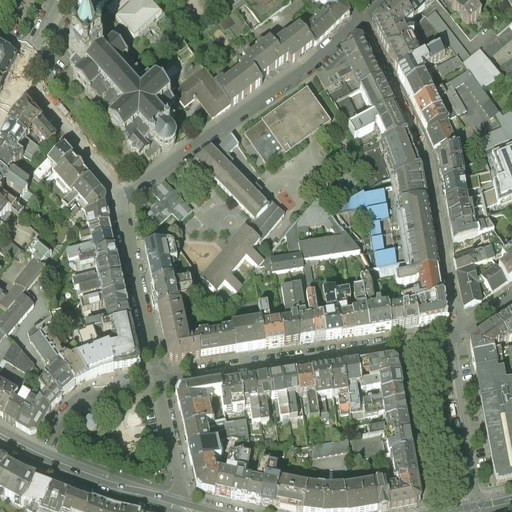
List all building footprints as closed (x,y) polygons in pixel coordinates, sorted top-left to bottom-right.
[(105,0),(75,0),(74,1),(92,20),(105,9),(109,4),(105,0)] [(105,0),(109,4),(105,9),(107,11),(106,11),(111,16),(114,19),(116,21),(115,22),(133,42),(161,17),(145,0),(139,0),(131,8),(129,5),(128,4),(129,3),(129,2),(129,1),(129,0),(128,0),(105,0)] [(210,0),(239,38),(251,29),(235,6),(230,0),(210,0)] [(244,0),(261,22),(289,0),(244,0)] [(322,0),(327,7),(335,9),(345,5),(343,0),(322,0)] [(420,58),(404,25),(413,16),(405,7),(399,0),(393,0),(373,20),(390,55),(397,70),(409,64),(420,58)] [(399,0),(405,7),(413,16),(430,0),(399,0)] [(466,0),(457,0),(456,1),(451,4),(452,5),(468,25),(480,15),(472,7),(466,0)] [(348,12),(345,5),(335,9),(327,7),(318,15),(314,19),(308,25),(309,26),(304,31),(314,44),(332,28),(348,12)] [(471,58),(435,11),(427,17),(434,26),(447,44),(456,57),(462,65),(471,58)] [(434,26),(427,17),(425,14),(417,22),(429,39),(436,50),(439,48),(447,44),(434,26)] [(274,42),(272,44),(284,60),(287,58),(288,58),(291,61),(299,56),(300,55),(300,54),(314,44),(304,31),(299,26),(286,36),(285,34),(274,42)] [(511,38),(511,31),(508,27),(479,51),(486,60),(511,38)] [(174,145),(175,144),(175,142),(175,141),(175,139),(174,138),(173,136),(173,135),(169,130),(172,127),(173,127),(173,126),(173,125),(173,124),(173,123),(173,122),(172,121),(175,119),(173,118),(172,119),(168,114),(175,108),(170,102),(170,101),(169,99),(170,98),(169,96),(167,98),(156,85),(158,84),(156,82),(155,83),(153,82),(147,76),(143,80),(138,75),(139,74),(138,73),(137,74),(132,68),(133,67),(132,66),(131,67),(127,63),(128,62),(127,60),(128,59),(127,57),(126,58),(121,54),(114,46),(116,44),(114,43),(113,44),(112,44),(111,43),(110,44),(111,45),(108,48),(100,38),(99,39),(98,39),(97,39),(96,39),(95,39),(94,40),(94,41),(93,41),(93,42),(93,43),(87,36),(83,39),(77,44),(72,48),(69,52),(75,59),(74,59),(73,59),(72,59),(72,60),(71,60),(71,61),(70,62),(70,63),(70,64),(71,64),(70,65),(78,75),(75,77),(74,76),(73,77),(74,78),(74,79),(73,80),(74,81),(75,80),(86,93),(85,94),(86,96),(88,95),(89,96),(91,95),(94,99),(93,100),(95,101),(95,100),(101,106),(100,107),(101,108),(102,107),(106,113),(102,116),(107,122),(107,123),(108,124),(107,126),(108,128),(110,126),(121,139),(119,140),(121,142),(122,141),(124,142),(128,146),(126,148),(131,152),(130,155),(132,157),(135,157),(139,162),(144,158),(145,158),(149,162),(160,152),(156,148),(157,148),(158,149),(159,150),(161,151),(162,151),(164,152),(165,152),(166,151),(168,151),(169,151),(171,150),(172,149),(173,148),(174,146),(174,145)] [(355,37),(341,50),(337,55),(331,60),(327,64),(326,66),(326,65),(321,71),(318,73),(317,74),(325,89),(333,103),(347,95),(351,93),(344,79),(353,75),(360,89),(371,83),(380,78),(360,38),(355,37)] [(249,53),(243,57),(259,79),(271,70),(284,60),(272,44),(269,40),(263,45),(261,43),(255,48),(256,50),(250,55),(249,53)] [(0,83),(4,78),(6,76),(9,71),(17,56),(5,49),(0,46),(0,83)] [(404,85),(423,75),(420,68),(425,65),(425,67),(444,57),(439,48),(436,50),(420,58),(409,64),(397,70),(401,77),(404,85)] [(471,58),(462,65),(467,73),(482,91),(501,79),(495,71),(486,60),(479,51),(471,58)] [(221,80),(215,85),(225,98),(231,106),(245,95),(262,83),(259,79),(243,57),(242,58),(245,62),(238,67),(240,69),(223,82),(221,80)] [(456,57),(435,69),(436,72),(438,71),(441,76),(462,65),(456,57)] [(511,59),(495,71),(501,79),(511,72),(511,59)] [(212,120),(231,106),(225,98),(215,85),(205,72),(174,95),(184,109),(194,101),(194,102),(196,100),(195,100),(196,99),(199,103),(212,120)] [(482,91),(467,73),(441,88),(445,96),(457,117),(466,113),(453,90),(464,84),(490,120),(495,117),(499,115),(482,91)] [(414,104),(433,94),(429,86),(432,84),(430,81),(427,83),(423,75),(404,85),(409,93),(414,104)] [(388,94),(380,78),(371,83),(360,89),(373,115),(374,115),(393,105),(388,94)] [(421,119),(439,110),(434,98),(435,97),(437,100),(445,96),(441,88),(433,94),(414,104),(417,111),(421,119)] [(261,122),(244,135),(251,145),(265,164),(282,152),(285,155),(308,138),(325,126),(330,122),(307,89),(261,121),(261,122)] [(360,122),(347,95),(333,103),(348,128),(360,122)] [(23,138),(32,130),(41,123),(26,105),(23,108),(20,110),(18,112),(16,114),(14,116),(13,118),(11,120),(10,122),(8,125),(23,138)] [(393,105),(374,115),(377,121),(386,140),(406,132),(403,125),(393,105)] [(427,131),(446,121),(448,120),(445,114),(442,115),(439,110),(421,119),(424,124),(427,131)] [(373,123),(377,121),(374,115),(373,115),(360,122),(348,128),(354,138),(373,128),(374,125),(373,123)] [(502,130),(508,143),(511,141),(511,119),(510,116),(502,120),(499,115),(495,117),(502,130)] [(446,121),(427,131),(430,139),(434,149),(437,147),(445,144),(445,143),(454,139),(446,121)] [(56,140),(43,125),(41,123),(32,130),(38,137),(47,148),(56,140)] [(4,134),(0,142),(17,154),(24,143),(25,146),(30,149),(28,152),(37,158),(42,153),(31,144),(23,138),(8,125),(4,134)] [(502,130),(473,142),(478,154),(508,143),(502,130)] [(406,132),(386,140),(380,142),(394,179),(420,169),(416,158),(406,132)] [(42,153),(47,148),(38,137),(31,144),(42,153)] [(238,208),(254,224),(247,232),(244,231),(200,282),(215,294),(223,284),(236,296),(242,289),(229,278),(245,259),(258,270),(264,264),(263,263),(251,253),(259,243),(260,244),(284,217),(277,210),(260,193),(261,192),(256,187),(255,188),(232,164),(232,163),(227,157),(237,147),(231,137),(213,154),(209,150),(196,164),(238,208)] [(0,143),(0,157),(13,167),(15,169),(23,158),(17,154),(0,142),(0,143)] [(391,180),(394,179),(380,142),(361,149),(367,188),(391,180)] [(31,163),(37,158),(28,152),(30,149),(25,146),(24,143),(17,154),(23,158),(31,163)] [(442,184),(465,179),(458,145),(435,155),(438,167),(442,184)] [(494,181),(492,182),(494,192),(497,205),(511,199),(511,149),(494,156),(503,178),(495,180),(494,181)] [(55,159),(33,179),(39,185),(51,173),(49,171),(51,170),(55,175),(72,159),(64,150),(55,159)] [(9,173),(13,167),(0,157),(0,172),(24,191),(29,186),(13,174),(11,174),(9,173)] [(88,178),(72,159),(55,175),(53,178),(57,182),(55,184),(63,193),(65,191),(70,196),(88,178)] [(432,236),(420,169),(394,179),(391,180),(408,266),(409,272),(410,275),(438,270),(438,268),(432,236)] [(0,188),(1,189),(5,184),(7,185),(6,187),(22,199),(27,193),(24,191),(0,172),(0,188)] [(493,174),(442,184),(446,202),(494,192),(492,182),(494,181),(493,174)] [(81,202),(85,206),(100,192),(88,178),(70,196),(62,204),(66,208),(66,207),(69,210),(72,207),(70,205),(75,200),(77,200),(79,202),(80,201),(81,202)] [(153,193),(161,202),(148,214),(158,226),(172,214),(180,223),(192,213),(165,183),(153,193)] [(0,204),(8,210),(18,219),(23,212),(16,207),(16,206),(1,195),(2,194),(0,193),(0,191),(2,189),(1,189),(0,188),(0,204)] [(104,198),(100,192),(85,206),(88,209),(85,212),(85,214),(92,213),(92,214),(103,204),(104,204),(104,203),(104,202),(105,200),(105,199),(105,198),(104,198)] [(34,199),(27,193),(22,199),(30,204),(34,199)] [(378,270),(380,280),(394,278),(410,275),(409,272),(408,266),(396,268),(393,252),(384,253),(379,225),(388,223),(383,194),(353,199),(326,215),(329,218),(365,212),(375,271),(378,270)] [(468,205),(466,198),(457,200),(446,202),(447,208),(449,217),(459,215),(473,212),(471,205),(468,205)] [(88,209),(85,206),(81,202),(80,203),(78,205),(85,212),(88,209)] [(286,238),(289,260),(300,259),(298,247),(310,245),(307,227),(325,225),(335,238),(337,241),(343,237),(342,235),(329,218),(326,215),(316,202),(286,238)] [(84,225),(80,231),(108,225),(103,204),(92,214),(92,213),(85,214),(78,219),(84,225)] [(72,207),(69,210),(68,211),(73,217),(79,211),(73,205),(72,207)] [(450,223),(451,229),(461,226),(474,224),(473,212),(459,215),(449,217),(450,223)] [(453,236),(454,243),(493,233),(487,221),(474,224),(461,226),(451,229),(453,236)] [(110,237),(108,225),(80,231),(78,233),(80,243),(92,241),(110,237)] [(73,260),(78,259),(113,251),(110,237),(92,241),(93,249),(91,250),(91,248),(70,252),(66,253),(68,261),(73,260)] [(298,247),(300,259),(301,263),(309,262),(357,255),(343,237),(337,241),(327,243),(310,245),(298,247)] [(10,243),(0,254),(10,263),(20,251),(10,243)] [(30,248),(25,255),(33,262),(40,268),(51,255),(37,243),(32,249),(30,248)] [(61,245),(57,246),(55,249),(60,254),(65,248),(61,245)] [(144,250),(152,285),(172,280),(169,265),(177,263),(173,247),(172,246),(170,246),(168,246),(166,245),(144,250)] [(482,252),(453,261),(456,275),(471,269),(494,261),(491,249),(482,252)] [(117,265),(113,251),(78,259),(80,266),(94,263),(94,260),(96,260),(98,269),(117,265)] [(270,256),(263,263),(264,264),(258,270),(271,268),(270,263),(271,263),(270,256)] [(511,261),(508,256),(501,258),(506,266),(497,272),(506,286),(511,282),(511,261)] [(80,266),(78,259),(73,260),(77,274),(95,269),(94,263),(80,266)] [(302,272),(301,263),(300,259),(289,260),(271,263),(270,263),(271,268),(272,276),(302,272)] [(33,262),(33,263),(14,286),(17,288),(25,294),(26,294),(45,272),(40,268),(33,262)] [(302,272),(310,321),(320,319),(317,316),(314,298),(312,298),(311,290),(313,290),(309,262),(301,263),(302,272)] [(78,289),(99,285),(120,280),(117,265),(98,269),(95,269),(97,279),(94,280),(94,277),(72,282),(74,290),(78,289)] [(471,269),(456,275),(464,310),(473,308),(481,306),(480,304),(476,287),(475,283),(474,278),(471,269)] [(495,269),(475,283),(476,287),(483,286),(491,296),(506,286),(497,272),(495,269)] [(438,270),(410,275),(394,278),(395,286),(413,283),(415,281),(416,281),(417,286),(415,287),(416,291),(418,292),(419,297),(416,297),(417,306),(443,298),(438,270)] [(369,335),(390,332),(387,310),(387,309),(380,310),(380,309),(374,310),(374,311),(372,311),(373,307),(370,288),(367,279),(360,280),(361,283),(362,289),(369,335)] [(101,292),(103,300),(123,295),(120,280),(99,285),(101,292)] [(152,285),(155,298),(191,290),(189,282),(173,286),(172,280),(152,285)] [(98,293),(101,292),(99,285),(78,289),(80,297),(78,298),(80,304),(91,302),(90,296),(99,294),(98,293)] [(25,294),(17,288),(6,300),(15,306),(21,298),(25,294)] [(291,290),(296,324),(305,322),(300,288),(291,290)] [(369,335),(362,289),(353,290),(357,314),(352,315),(355,336),(369,335)] [(193,298),(191,290),(155,298),(158,311),(178,307),(177,302),(193,298)] [(291,325),(296,324),(291,290),(282,292),(286,320),(290,319),(291,325)] [(341,339),(334,295),(334,293),(322,295),(324,305),(325,306),(326,312),(327,313),(327,315),(321,316),(322,319),(325,341),(341,339)] [(341,339),(355,336),(352,315),(352,314),(346,314),(344,303),(350,302),(348,293),(334,295),(341,339)] [(33,309),(33,300),(26,294),(25,294),(21,298),(33,309)] [(0,295),(0,307),(8,314),(15,306),(6,300),(0,295)] [(104,305),(106,314),(126,309),(123,295),(103,300),(104,305)] [(0,330),(6,337),(7,338),(33,309),(21,298),(15,306),(8,314),(0,324),(0,330)] [(447,319),(443,298),(417,306),(415,306),(418,327),(444,324),(447,319)] [(101,305),(104,305),(103,300),(91,302),(80,304),(82,313),(99,310),(99,308),(102,307),(101,305)] [(392,309),(387,310),(390,332),(418,327),(415,306),(396,311),(395,310),(393,311),(392,309)] [(158,311),(163,338),(186,333),(179,307),(178,307),(158,311)] [(284,347),(280,326),(279,319),(273,320),(274,327),(270,328),(267,307),(258,308),(261,325),(265,350),(284,347)] [(108,322),(109,328),(130,323),(126,309),(106,314),(108,322)] [(511,315),(497,326),(503,336),(511,348),(511,347),(511,345),(511,344),(511,315)] [(41,336),(40,337),(61,367),(68,362),(59,350),(60,350),(61,348),(57,343),(54,343),(47,332),(53,328),(51,319),(36,329),(41,336)] [(313,343),(325,341),(322,319),(320,319),(310,321),(313,343)] [(109,328),(108,322),(105,323),(104,320),(85,324),(87,333),(101,330),(109,328)] [(313,343),(310,321),(305,322),(296,324),(299,345),(313,343)] [(118,350),(110,352),(114,372),(124,371),(136,369),(137,367),(139,364),(130,323),(109,328),(101,330),(103,336),(111,334),(112,340),(113,341),(116,340),(118,350)] [(284,347),(299,345),(296,324),(291,325),(280,326),(284,347)] [(251,352),(265,350),(261,325),(232,329),(232,335),(235,354),(251,352)] [(470,345),(472,359),(500,354),(502,353),(501,349),(503,347),(506,353),(508,353),(508,352),(511,351),(511,348),(503,336),(497,326),(474,342),(470,345)] [(27,335),(30,344),(31,343),(40,337),(41,336),(36,329),(27,335)] [(188,344),(186,333),(163,338),(168,359),(174,363),(193,361),(201,359),(198,342),(188,344)] [(221,356),(235,354),(232,335),(198,340),(198,342),(201,359),(221,356)] [(61,367),(40,337),(31,343),(37,351),(43,359),(49,367),(55,368),(54,372),(61,367)] [(13,345),(3,361),(28,377),(33,368),(13,345)] [(101,376),(114,372),(110,352),(109,351),(94,355),(92,355),(93,356),(88,358),(77,362),(87,381),(101,376)] [(511,368),(501,369),(475,374),(479,395),(491,464),(497,487),(511,483),(511,351),(508,352),(508,353),(511,368)] [(472,359),(475,374),(501,369),(500,362),(501,362),(500,354),(472,359)] [(87,381),(77,362),(77,360),(71,363),(68,362),(61,367),(75,388),(87,381)] [(357,367),(358,376),(368,375),(369,382),(399,377),(397,365),(392,362),(371,365),(357,367)] [(75,388),(61,367),(54,372),(47,378),(45,380),(46,382),(61,399),(63,397),(75,388)] [(357,367),(343,369),(349,411),(357,409),(357,407),(354,391),(355,388),(360,387),(359,383),(358,376),(357,367)] [(328,371),(332,399),(338,398),(341,417),(350,415),(350,414),(349,411),(343,369),(328,371)] [(328,371),(311,373),(318,421),(319,422),(329,420),(328,415),(327,415),(325,400),(332,399),(328,371)] [(296,375),(300,397),(300,398),(309,397),(309,400),(306,401),(309,422),(318,421),(311,373),(296,375)] [(296,375),(283,378),(289,421),(297,420),(294,398),(300,397),(296,375)] [(399,377),(369,382),(359,383),(360,387),(361,392),(380,389),(381,395),(401,391),(400,384),(399,377)] [(281,422),(289,421),(283,378),(268,380),(272,401),(277,400),(281,422)] [(254,382),(261,424),(261,425),(269,424),(266,402),(272,401),(268,380),(262,381),(261,380),(254,382)] [(40,427),(49,411),(56,405),(61,399),(46,382),(39,388),(46,396),(38,404),(31,400),(31,401),(15,426),(30,435),(36,433),(40,427)] [(254,382),(239,384),(243,408),(250,407),(252,425),(261,424),(254,382)] [(0,417),(1,417),(3,419),(13,402),(18,395),(14,393),(0,384),(0,417)] [(239,384),(220,387),(221,397),(224,414),(244,411),(243,408),(239,384)] [(177,397),(180,412),(208,406),(207,404),(212,404),(211,399),(221,397),(220,387),(199,390),(180,393),(177,397)] [(403,398),(401,391),(381,395),(382,400),(363,404),(363,406),(364,412),(404,405),(403,398)] [(15,426),(31,401),(23,396),(17,405),(13,402),(3,419),(12,424),(15,426)] [(405,411),(404,405),(364,412),(362,412),(364,419),(378,417),(383,413),(384,420),(383,420),(384,422),(387,422),(406,419),(405,411)] [(212,425),(208,406),(180,412),(184,431),(212,425)] [(364,419),(362,412),(350,414),(350,415),(351,421),(364,419)] [(86,422),(85,423),(84,425),(84,427),(84,430),(86,431),(87,433),(89,434),(91,434),(92,434),(93,433),(95,433),(96,432),(97,430),(98,428),(98,426),(100,423),(87,419),(85,422),(86,422)] [(370,439),(386,436),(409,432),(407,424),(406,419),(387,422),(388,427),(386,428),(380,429),(369,431),(370,439)] [(189,451),(209,446),(208,440),(209,440),(207,435),(226,431),(226,426),(225,423),(212,425),(184,431),(189,451)] [(226,431),(228,441),(232,441),(249,445),(248,439),(245,423),(226,426),(226,431)] [(370,439),(369,431),(364,431),(363,426),(352,428),(354,441),(370,439)] [(410,444),(409,432),(386,436),(389,456),(392,455),(412,452),(410,444)] [(386,436),(370,439),(354,441),(351,442),(352,449),(354,462),(359,462),(389,456),(386,436)] [(248,439),(249,445),(264,448),(264,443),(263,440),(253,438),(253,440),(248,439)] [(264,443),(264,448),(272,450),(270,441),(264,443)] [(348,450),(348,443),(339,444),(336,445),(314,448),(312,460),(348,455),(348,450)] [(189,451),(192,466),(213,462),(220,460),(216,444),(209,446),(189,451)] [(412,452),(392,455),(396,480),(397,480),(406,478),(407,481),(416,480),(414,465),(412,452)] [(220,497),(231,499),(240,457),(241,456),(230,458),(226,476),(220,475),(215,496),(220,497)] [(235,500),(246,503),(252,477),(246,475),(250,459),(240,457),(231,499),(235,500)] [(215,474),(213,462),(192,466),(197,489),(199,491),(201,493),(215,496),(220,475),(215,474)] [(257,478),(252,477),(246,503),(253,504),(260,506),(269,468),(269,466),(260,464),(257,478)] [(0,492),(5,495),(24,475),(7,465),(0,472),(0,492)] [(264,507),(274,509),(279,483),(273,482),(276,469),(269,468),(260,506),(264,507)] [(21,504),(23,503),(28,497),(35,479),(24,475),(5,495),(21,504)] [(398,486),(386,488),(389,510),(417,506),(420,502),(416,480),(407,481),(406,478),(397,480),(398,486)] [(39,511),(40,511),(45,503),(52,486),(35,479),(28,497),(23,503),(30,506),(32,505),(32,504),(36,506),(35,508),(31,509),(29,511),(39,511)] [(287,511),(303,511),(307,489),(279,483),(274,509),(285,511),(287,511)] [(376,511),(380,511),(389,510),(386,488),(385,484),(372,486),(376,511)] [(41,511),(62,511),(63,511),(69,493),(52,486),(45,503),(40,511),(41,511)] [(376,511),(372,486),(343,490),(346,511),(376,511)] [(323,511),(326,491),(319,490),(319,491),(307,489),(303,511),(323,511)] [(346,511),(343,490),(326,491),(323,511),(346,511)] [(86,511),(90,502),(72,494),(69,493),(63,511),(62,511),(86,511)] [(111,511),(109,511),(108,511),(104,510),(105,508),(90,502),(86,511),(111,511)]
